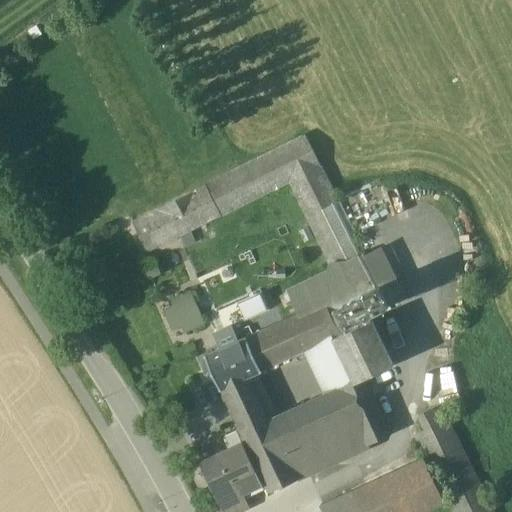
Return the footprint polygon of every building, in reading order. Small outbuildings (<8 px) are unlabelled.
[(365,258),(305,136),(193,191),(157,209),(131,222),(147,252),(290,182),(335,273),(365,258)] [(169,250),(160,254),(167,271),(176,267),(169,250)] [(193,283),(170,293),(190,339),(213,330),(193,283)] [(309,283),(294,290),(303,313),(318,306),(309,283)] [(380,286),(333,308),(343,328),(389,305),(380,286)] [(294,290),(280,296),(284,307),(295,303),(298,315),(303,313),(294,290)] [(240,303),(247,318),(269,308),(261,292),(240,303)] [(298,315),(245,338),(261,370),(333,338),(341,334),(325,303),(318,306),(303,313),(298,315)] [(341,334),(333,338),(354,382),(364,378),(393,365),(371,319),(341,334)] [(233,331),(216,338),(221,349),(237,342),(233,331)] [(221,349),(206,356),(220,388),(222,388),(247,376),(261,370),(245,338),(237,342),(221,349)] [(269,422),(247,376),(222,388),(270,491),(296,479),(269,422)] [(354,382),(269,422),(296,479),(390,435),(364,378),(354,382)] [(493,511),(440,405),(418,416),(425,430),(415,435),(453,511),(493,511)] [(237,431),(224,438),(229,450),(243,443),(237,431)] [(229,450),(202,463),(220,502),(222,505),(242,494),(262,484),(243,443),(229,450)] [(423,457),(350,492),(358,511),(423,511),(444,502),(423,457)] [(262,484),(242,494),(249,507),(269,498),(262,484)] [(358,511),(350,492),(321,505),(323,511),(358,511)] [(242,494),(222,505),(220,502),(218,503),(222,511),(237,511),(249,507),(242,494)]
